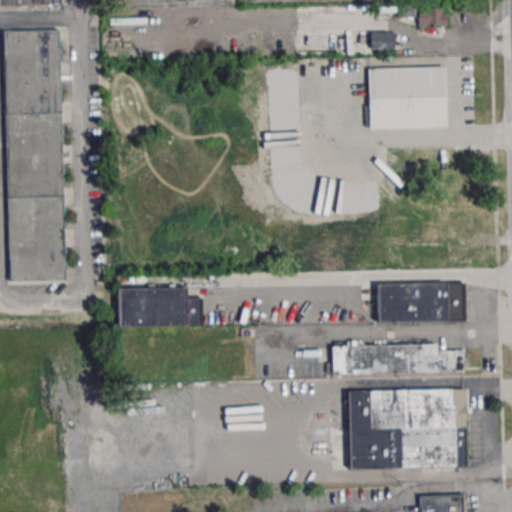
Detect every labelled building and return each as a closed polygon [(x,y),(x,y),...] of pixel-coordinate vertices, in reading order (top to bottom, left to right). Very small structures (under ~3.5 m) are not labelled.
[(365,6),(297,5),(297,55),(365,55),(365,6)] [(415,26),(446,26),(446,7),(415,7),(415,26)] [(2,30),(58,29),(64,279),(8,281),(2,30)] [(393,31),(369,31),(369,54),(393,54),(393,31)] [(366,69),(443,66),(445,128),(368,130),(366,69)] [(464,322),(464,282),(375,282),(375,322),(464,322)] [(118,326),(203,326),(203,287),(118,287),(118,326)] [(330,347),(435,344),(436,351),(463,350),(464,371),(331,375),(330,347)] [(347,392),(464,389),(466,467),(348,470),(347,392)] [(462,511),(462,495),(418,495),(417,511),(462,511)]
